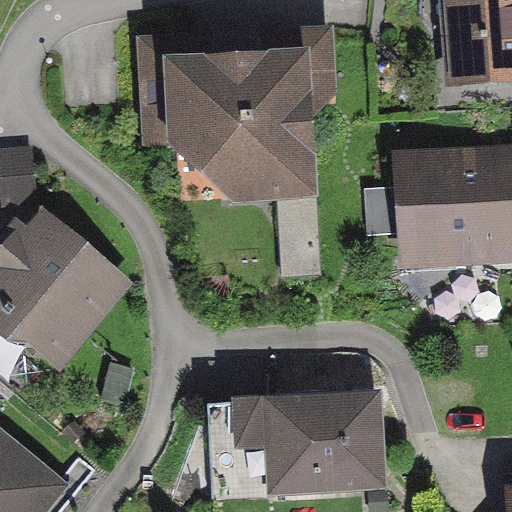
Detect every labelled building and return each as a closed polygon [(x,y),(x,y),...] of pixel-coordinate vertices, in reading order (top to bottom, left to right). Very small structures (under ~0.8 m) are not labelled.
[(511,0),(446,0),(450,78),(511,75),(511,0)] [(325,33),(150,44),(156,137),(180,135),(238,192),(312,188),(307,106),(330,104),(325,33)] [(511,157),(404,162),(408,257),(511,252),(511,157)] [(39,202),(36,161),(5,162),(7,204),(39,202)] [(44,216),(0,267),(0,324),(14,337),(23,326),(61,358),(124,283),(44,216)] [(377,394),(235,402),(237,444),(273,442),(276,491),(382,485),(377,394)] [(0,511),(38,511),(58,488),(0,441),(0,511)]
